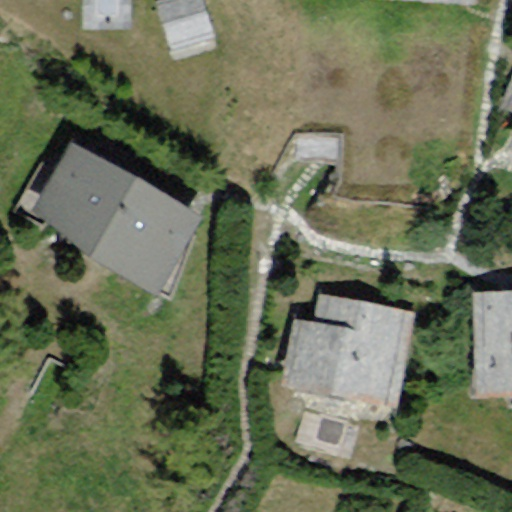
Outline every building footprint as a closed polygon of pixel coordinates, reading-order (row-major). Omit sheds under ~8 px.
[(168,0),(172,43),(211,39),(207,0),(168,0)] [(511,71),(493,113),(506,121),(486,164),(511,172),(511,71)] [(184,217),(49,144),(0,233),(0,234),(135,307),(184,217)] [(511,296),(453,299),(450,401),(511,397),(511,296)] [(399,320),(306,302),(299,330),(271,325),(256,399),(378,421),(399,320)]
